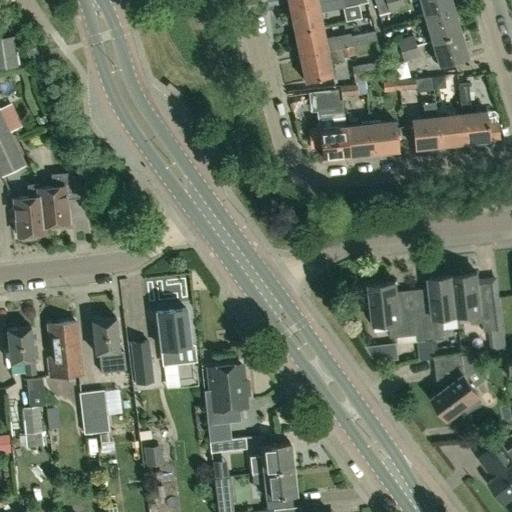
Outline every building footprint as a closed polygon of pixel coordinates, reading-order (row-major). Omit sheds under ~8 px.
[(366,1),(365,0),(321,0),(289,7),(294,31),(321,25),(318,12),(366,1)] [(401,0),(389,0),(374,4),(378,16),(388,13),(404,8),(401,0)] [(419,0),(424,15),(452,7),(450,0),(419,0)] [(431,40),(459,31),(452,7),(424,15),(431,40)] [(299,55),(352,44),(352,45),(375,40),(373,31),(349,36),(348,32),(324,38),(321,25),(294,31),(299,55)] [(459,31),(431,40),(438,64),(467,56),(459,31)] [(399,51),(416,46),(412,34),(396,40),(399,51)] [(352,44),(299,55),(304,80),(331,75),(329,64),(344,60),(344,57),(354,55),(352,45),(352,44)] [(30,60),(40,55),(35,46),(26,50),(30,60)] [(416,46),(399,51),(402,62),(419,57),(416,46)] [(354,83),(382,78),(379,61),(351,66),(354,83)] [(400,90),(415,88),(414,77),(399,79),(400,90)] [(383,92),(400,90),(399,79),(382,80),(383,92)] [(462,83),(468,141),(500,137),(498,121),(497,121),(496,112),(493,109),(471,112),(467,82),(462,83)] [(439,144),(468,141),(462,83),(457,83),(461,113),(436,115),(439,144)] [(355,84),(339,86),(341,96),(357,94),(355,84)] [(311,110),(316,109),(341,107),(341,99),(337,100),(336,89),(309,92),(311,110)] [(16,101),(4,107),(13,130),(26,125),(16,101)] [(439,144),(436,115),(436,116),(434,102),(422,103),(423,117),(411,118),(414,147),(439,144)] [(0,176),(25,165),(9,131),(0,110),(0,176)] [(372,151),(369,123),(345,125),(343,111),(340,112),(344,154),(372,151)] [(323,157),(344,154),(340,112),(331,113),(333,127),(309,129),(311,145),(321,144),(323,157)] [(369,123),(372,151),(398,149),(395,120),(369,123)] [(65,227),(65,223),(67,223),(65,198),(83,196),(72,172),(52,174),(54,186),(39,187),(43,225),(50,224),(51,228),(65,227)] [(18,236),(20,235),(21,239),(36,238),(35,234),(44,233),(43,225),(39,187),(37,187),(36,184),(28,185),(30,196),(14,198),(18,236)] [(453,274),(458,314),(470,312),(471,322),(483,321),(484,330),(498,328),(495,300),(481,302),(478,272),(453,274)] [(443,315),(458,314),(453,274),(429,277),(432,306),(414,308),(417,333),(417,340),(440,337),(439,327),(444,326),(443,315)] [(417,333),(414,308),(400,310),(396,281),(369,284),(370,286),(362,288),(366,305),(372,304),(374,323),(389,321),(390,336),(417,333)] [(162,357),(175,355),(174,346),(189,344),(185,307),(157,311),(162,357)] [(121,364),(115,315),(91,318),(95,352),(109,350),(111,365),(121,364)] [(49,375),(81,372),(75,320),(48,323),(52,356),(47,356),(49,375)] [(35,373),(30,325),(6,328),(10,361),(23,360),(25,374),(35,373)] [(134,384),(153,381),(147,340),(128,341),(134,384)] [(467,375),(477,368),(475,353),(462,353),(435,357),(437,377),(450,375),(454,380),(433,396),(449,418),(464,406),(467,411),(482,402),(478,396),(481,394),(467,375)] [(207,366),(210,388),(203,389),(207,423),(240,420),(239,406),(246,406),(244,394),(248,394),(246,378),(243,379),(241,363),(207,366)] [(159,392),(169,391),(166,368),(156,369),(159,392)] [(38,408),(38,405),(44,405),(41,376),(25,378),(28,406),(7,409),(10,435),(24,433),(25,447),(42,445),(40,431),(48,430),(45,407),(38,408)] [(91,390),(96,430),(108,428),(103,389),(91,390)] [(84,431),(96,430),(91,390),(80,392),(84,431)] [(209,452),(255,447),(254,436),(208,441),(209,452)] [(263,471),(293,467),(290,441),(260,445),(263,471)] [(504,502),(511,496),(511,459),(499,442),(480,455),(495,476),(489,480),(504,502)] [(293,467),(263,471),(251,472),(253,483),(265,482),(266,497),(296,494),(293,467)] [(233,511),(232,500),(216,502),(217,511),(233,511)]
